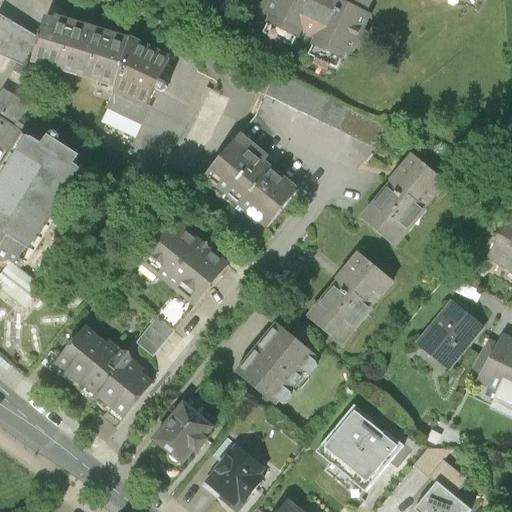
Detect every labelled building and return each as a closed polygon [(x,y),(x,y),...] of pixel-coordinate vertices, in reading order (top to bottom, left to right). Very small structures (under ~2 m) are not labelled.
[(292,48),(297,38),(314,46),(309,55),(337,69),(345,52),(351,55),(370,16),(366,14),(372,0),(276,0),(269,15),(273,17),(264,34),(292,48)] [(0,19),(0,59),(29,72),(40,42),(0,19)] [(56,26),(47,23),(40,42),(29,72),(114,94),(107,111),(110,112),(144,129),(170,76),(176,63),(136,44),(57,23),(56,26)] [(216,48),(212,58),(228,79),(266,97),(276,76),(216,48)] [(386,128),(276,76),(266,97),(377,149),(386,128)] [(240,94),(219,84),(204,117),(199,127),(185,147),(203,160),(217,141),(223,130),(236,105),(240,94)] [(0,118),(17,129),(31,106),(5,90),(0,97),(0,118)] [(144,129),(110,112),(103,125),(137,142),(144,129)] [(17,129),(0,118),(0,148),(7,152),(20,131),(17,129)] [(0,257),(11,266),(19,272),(82,171),(75,166),(80,158),(49,138),(43,147),(23,134),(0,169),(0,257)] [(242,138),(207,182),(270,232),(300,195),(265,167),(270,161),(242,138)] [(412,158),(361,219),(398,249),(448,188),(412,158)] [(511,223),(491,261),(511,272),(511,223)] [(230,268),(177,224),(144,263),(197,307),(230,268)] [(358,259),(307,322),(342,350),(393,286),(358,259)] [(11,266),(0,279),(0,287),(24,307),(39,287),(19,272),(11,266)] [(457,283),(452,293),(476,305),(481,295),(457,283)] [(482,331),(451,306),(418,346),(449,372),(482,331)] [(174,330),(157,317),(130,351),(147,364),(174,330)] [(319,357),(280,326),(239,377),(278,409),(319,357)] [(155,381),(87,328),(52,371),(120,425),(155,381)] [(511,343),(503,339),(499,347),(483,380),(480,386),(497,395),(490,410),(511,420),(511,343)] [(471,374),(483,380),(499,347),(487,341),(479,357),(471,374)] [(461,369),(471,374),(479,357),(469,352),(461,369)] [(221,430),(187,403),(154,443),(188,471),(221,430)] [(374,422),(355,407),(316,453),(332,466),(335,463),(353,478),(350,481),(365,494),(404,447),(385,431),(383,434),(371,425),(374,422)] [(236,511),(269,475),(237,446),(202,486),(232,511),(236,511)] [(467,511),(439,489),(420,511),(467,511)] [(301,511),(289,502),(281,511),(301,511)]
